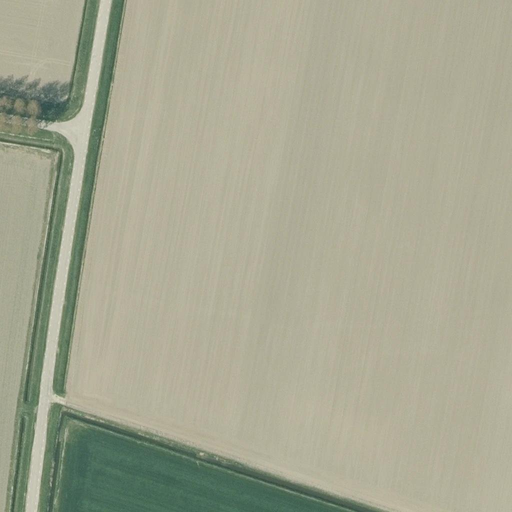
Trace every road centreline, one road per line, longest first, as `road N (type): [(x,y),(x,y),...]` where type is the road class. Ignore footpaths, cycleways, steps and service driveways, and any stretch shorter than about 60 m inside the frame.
road 1 (tertiary): [(30,511),(83,131)]
road 2 (tertiary): [(83,131),(105,0)]
